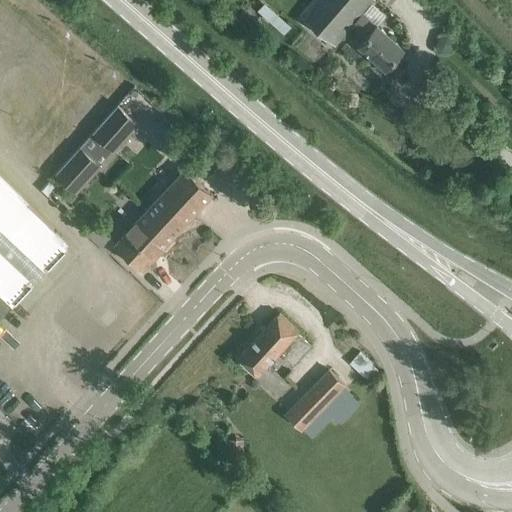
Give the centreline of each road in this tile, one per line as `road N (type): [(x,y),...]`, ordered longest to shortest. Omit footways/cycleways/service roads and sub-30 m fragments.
road 1 (tertiary): [(4,511),(229,268),(274,243),(315,255),(384,315),(433,450),(447,468),(483,485)]
road 2 (primary): [(415,242),(123,0)]
road 3 (unknown): [(79,404),(88,259),(0,153)]
road 4 (primary): [(415,242),(453,284),(511,328)]
